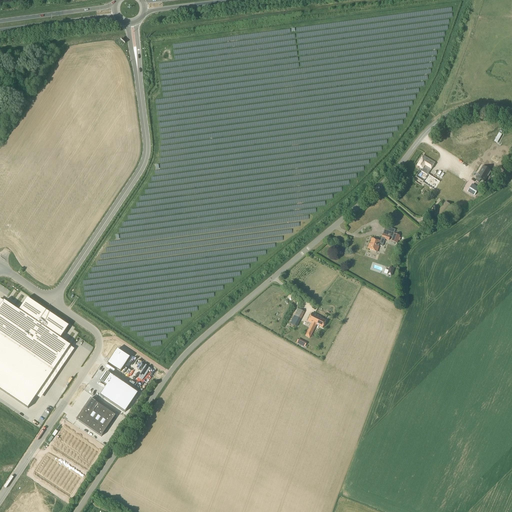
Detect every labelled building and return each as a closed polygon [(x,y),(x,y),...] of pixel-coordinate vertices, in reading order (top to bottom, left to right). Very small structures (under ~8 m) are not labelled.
[(423,170),(422,171),(428,174),(435,163),(423,156),(417,166),(423,170)] [(450,180),(457,171),(452,168),(445,176),(450,180)] [(473,179),(475,181),(476,179),(482,183),(485,179),(486,179),(485,179),(487,176),(479,171),(481,169),(481,168),(476,176),(475,175),(476,176),(475,178),(474,177),(473,179)] [(422,171),(420,170),(413,181),(421,186),(422,184),(434,191),(440,182),(428,174),(422,171)] [(474,196),(478,189),(472,185),(467,192),(474,196)] [(445,201),(433,216),(441,222),(453,207),(445,201)] [(390,236),(393,237),(394,234),(393,234),(384,231),(380,242),(372,239),(370,244),(369,244),(367,249),(377,252),(379,246),(382,247),(384,239),(388,241),(390,236)] [(393,237),(391,242),(397,244),(400,236),(394,234),(393,234),(394,234),(393,237)] [(0,372),(36,397),(49,378),(53,372),(70,347),(71,346),(70,346),(69,346),(60,339),(56,337),(59,332),(64,324),(51,315),(51,314),(50,314),(46,312),(47,311),(46,311),(45,311),(27,299),(25,303),(24,303),(18,311),(5,302),(4,301),(4,302),(0,307),(0,372)] [(290,324),(297,327),(305,312),(298,309),(290,324)] [(307,322),(312,324),(305,336),(310,338),(316,325),(323,328),(326,321),(320,318),(320,317),(312,313),(307,322)] [(307,343),(298,339),(296,343),(305,348),(307,343)] [(117,349),(107,363),(119,371),(129,357),(117,349)] [(138,394),(106,372),(100,381),(107,386),(100,396),(125,413),(138,394)] [(78,408),(73,416),(98,433),(112,412),(92,398),(91,397),(91,398),(87,395),(78,408),(78,407),(78,408)] [(63,429),(57,437),(63,441),(68,433),(63,429)] [(68,433),(63,441),(66,443),(72,435),(68,433)] [(72,435),(66,443),(70,445),(75,437),(73,435),(72,435)] [(57,437),(52,446),(53,446),(57,449),(63,441),(57,437)] [(75,437),(70,445),(73,448),(78,439),(76,438),(75,437)] [(78,439),(73,448),(76,450),(82,441),(80,440),(79,439),(78,439)] [(63,441),(57,449),(59,450),(61,451),(66,443),(63,441)] [(82,441),(76,450),(80,452),(85,444),(82,442),(82,441)] [(66,443),(61,451),(64,454),(70,445),(66,443)] [(85,444),(80,452),(83,454),(88,446),(85,444)] [(70,445),(64,454),(67,455),(67,456),(73,448),(70,445)] [(88,446),(83,454),(86,456),(92,448),(88,446)] [(73,448),(67,456),(71,458),(76,450),(73,448)] [(92,448),(86,456),(90,459),(95,450),(93,449),(92,448)] [(76,450),(71,458),(74,460),(80,452),(76,450)] [(95,450),(90,459),(93,461),(98,452),(95,450)] [(80,452),(74,460),(77,463),(83,454),(80,452)] [(83,454),(77,463),(81,465),(86,456),(83,454)] [(46,455),(40,463),(46,467),(51,458),(46,455)] [(86,456),(81,465),(84,467),(90,459),(86,456)] [(51,458),(46,467),(49,469),(55,461),(51,458)] [(90,459),(84,467),(87,469),(93,461),(90,459)] [(55,461),(49,469),(53,471),(58,463),(55,461)] [(40,463),(35,471),(40,475),(46,467),(40,463)] [(58,463),(53,471),(56,473),(61,465),(58,463)] [(61,465),(56,473),(59,476),(65,467),(61,465)] [(46,467),(40,475),(44,477),(49,469),(46,467)] [(65,467),(59,476),(62,478),(68,470),(65,467)] [(49,469),(44,477),(47,479),(53,471),(49,469)] [(68,470),(62,478),(66,480),(71,472),(68,470)] [(53,471),(47,479),(50,482),(56,473),(53,471)] [(71,472),(66,480),(69,482),(75,474),(71,472)] [(56,473),(50,482),(54,484),(59,476),(56,473)] [(75,474),(69,482),(72,485),(78,476),(75,474)] [(59,476),(54,484),(57,486),(62,478),(59,476)] [(78,476),(72,485),(76,487),(81,479),(78,476)] [(62,478),(57,486),(60,488),(66,480),(62,478)] [(66,480),(60,488),(64,491),(69,482),(66,480)] [(69,482),(64,491),(67,493),(72,485),(69,482)] [(72,485),(67,493),(70,495),(76,487),(72,485)] [(22,511),(58,511),(64,505),(39,488),(22,511)]
